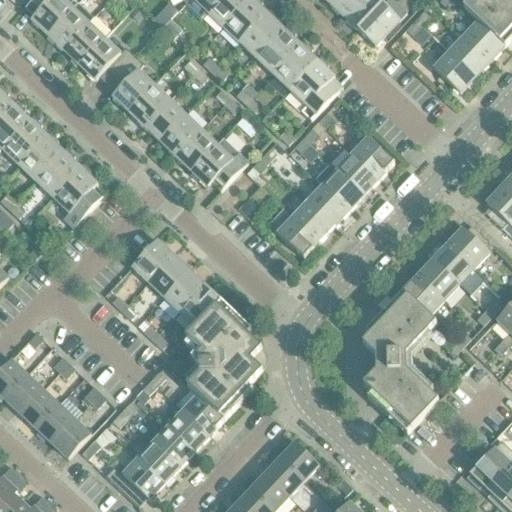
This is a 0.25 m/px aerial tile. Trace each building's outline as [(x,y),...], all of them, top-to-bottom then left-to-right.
[(47,40),(72,13),(58,0),(36,0),(28,8),(37,17),(31,24),(47,40)] [(127,6),(120,0),(114,0),(111,3),(120,12),(127,6)] [(195,0),(185,8),(201,23),(207,16),(223,31),(250,2),(247,0),(195,0)] [(255,0),(252,0),(250,2),(223,31),(239,47),(267,18),(261,12),(262,11),(262,6),(255,0)] [(332,0),(327,6),(343,21),(362,0),(332,0)] [(383,9),(373,0),(362,0),(343,21),(358,36),(383,9)] [(446,12),(454,3),(451,0),(444,0),(439,6),(446,12)] [(511,0),(474,0),(463,13),(478,27),(504,52),(511,43),(509,41),(511,38),(511,0)] [(383,9),(358,36),(375,51),(407,17),(390,2),(383,9)] [(88,28),(72,13),(47,40),(63,55),(88,28)] [(271,14),(267,18),(239,47),(256,63),(283,34),(278,28),(279,27),(279,22),(271,14)] [(415,25),(421,31),(430,22),(424,16),(415,25)] [(170,24),(161,33),(173,44),(182,35),(171,23),(170,24)] [(421,31),(415,25),(406,34),(413,40),(421,31)] [(478,27),(464,41),(490,66),(504,52),(478,27)] [(88,28),(63,55),(79,69),(104,43),(88,28)] [(287,30),(283,34),(256,63),(273,78),(300,49),(294,44),(295,43),(295,37),(287,30)] [(490,66),(464,41),(449,57),(475,82),(490,66)] [(119,58),(104,43),(79,69),(95,85),(102,78),(110,86),(134,61),(125,52),(119,58)] [(304,45),(300,49),(273,78),(289,94),(317,65),(311,59),(312,58),(312,53),(304,45)] [(475,82),(449,57),(433,74),(460,99),(475,82)] [(134,61),(110,86),(119,94),(112,101),(129,117),(154,90),(138,75),(143,69),(134,61)] [(320,61),(317,65),(289,94),(306,110),(301,116),(311,126),(339,96),(330,88),(335,82),(327,75),(328,74),(328,68),(320,61)] [(212,78),(218,71),(209,63),(203,69),(212,78)] [(193,80),(199,74),(190,65),(183,71),(193,80)] [(218,71),(212,78),(221,86),(227,80),(218,71)] [(208,82),(199,74),(193,80),(202,89),(208,82)] [(0,90),(0,89),(0,123),(13,109),(7,104),(8,103),(8,97),(0,90)] [(169,105),(154,90),(129,117),(144,131),(169,105)] [(245,109),(251,103),(242,94),(236,101),(245,109)] [(224,110),(230,104),(221,95),(215,101),(224,110)] [(260,111),(251,103),(245,109),(254,118),(260,111)] [(239,112),(230,104),(224,110),(233,119),(239,112)] [(17,105),(13,109),(0,123),(0,151),(2,154),(30,125),(24,119),(25,118),(25,113),(17,105)] [(169,105),(144,131),(160,146),(185,120),(169,105)] [(327,118),(318,127),(324,133),(333,124),(327,118)] [(201,135),(185,120),(160,146),(176,161),(201,135)] [(33,121),(30,125),(2,154),(19,170),(46,141),(40,135),(41,134),(41,128),(33,121)] [(303,143),(309,149),(318,140),(312,134),(303,143)] [(201,135),(176,161),(191,176),(217,149),(201,135)] [(288,150),(294,144),(285,135),(279,141),(288,150)] [(50,137),(46,141),(19,170),(35,185),(63,156),(57,151),(58,150),(58,144),(50,137)] [(309,149),(303,143),(294,152),(301,158),(309,149)] [(368,143),(352,159),(379,184),(394,168),(368,143)] [(222,144),(217,149),(191,176),(208,192),(215,185),(223,193),(220,196),(221,197),(248,168),(222,144)] [(66,152),(63,156),(35,185),(52,201),(79,172),(73,166),(74,165),(74,160),(66,152)] [(270,154),(261,163),(267,169),(276,160),(270,154)] [(352,159),(337,175),(364,200),(379,184),(352,159)] [(267,169),(261,163),(252,172),(259,178),(267,169)] [(83,168),(79,172),(52,201),(69,217),(64,223),(74,233),(102,203),(93,195),(98,189),(90,182),(91,181),(91,176),(83,168)] [(330,168),(315,184),(322,191),(349,216),(364,200),(337,175),(330,168)] [(511,180),(502,192),(511,201),(511,180)] [(260,191),(251,201),(257,207),(266,197),(260,191)] [(349,216),(322,191),(307,206),(334,232),(349,216)] [(511,201),(502,192),(486,208),(495,217),(490,222),(511,243),(511,201)] [(0,206),(9,215),(15,208),(6,200),(0,205),(0,206)] [(307,206),(292,222),(319,247),(334,232),(307,206)] [(24,217),(15,208),(9,215),(18,223),(24,217)] [(14,227),(7,221),(0,228),(0,231),(5,236),(14,227)] [(319,247),(292,222),(277,239),(303,264),(319,247)] [(463,233),(447,249),(474,274),(489,258),(484,253),(489,247),(471,230),(466,236),(463,233)] [(148,287),(173,261),(157,245),(132,272),(148,287)] [(447,249),(432,265),(459,290),(469,300),(484,284),(474,274),(447,249)] [(28,259),(35,265),(44,256),(37,250),(28,259)] [(173,261),(148,287),(164,302),(189,276),(173,261)] [(459,290),(432,265),(417,281),(444,306),(459,290)] [(0,275),(0,292),(9,283),(0,275)] [(205,290),(189,276),(164,302),(180,317),(205,290)] [(417,281),(403,296),(430,321),(444,306),(417,281)] [(220,305),(205,290),(180,317),(195,331),(220,305)] [(430,321),(403,296),(365,336),(370,340),(362,348),(371,357),(372,380),(363,389),(371,397),(367,401),(407,439),(438,406),(407,375),(407,360),(437,328),(430,321)] [(121,316),(127,310),(118,301),(112,307),(121,316)] [(220,305),(195,331),(185,342),(189,345),(194,340),(205,351),(196,360),(202,366),(196,372),(201,376),(187,391),(197,401),(224,426),(239,409),(235,405),(263,376),(257,370),(257,358),(262,353),(232,325),(237,321),(220,305)] [(486,315),(492,321),(501,312),(494,306),(486,315)] [(511,309),(496,326),(509,338),(502,346),(508,352),(511,348),(511,309)] [(136,318),(127,310),(121,316),(130,325),(136,318)] [(492,321),(486,315),(477,324),(483,330),(492,321)] [(153,346),(159,340),(150,331),(144,337),(153,346)] [(34,353),(43,344),(37,338),(28,347),(34,353)] [(456,347),(462,353),(471,344),(464,338),(456,347)] [(168,348),(159,340),(153,346),(162,355),(168,348)] [(508,352),(502,346),(494,354),(500,360),(508,352)] [(462,353),(456,347),(447,356),(454,362),(462,353)] [(60,377),(69,368),(62,362),(53,371),(60,377)] [(0,400),(5,405),(28,380),(11,365),(0,377),(0,400)] [(75,374),(69,368),(60,377),(66,384),(75,374)] [(485,379),(479,374),(474,379),(479,384),(485,379)] [(159,376),(151,386),(157,392),(166,383),(159,376)] [(28,380),(5,405),(21,419),(43,395),(28,380)] [(157,392),(151,386),(142,395),(148,401),(157,392)] [(91,407),(100,398),(93,392),(85,401),(91,407)] [(59,410),(43,395),(21,419),(36,434),(59,410)] [(100,398),(91,407),(97,413),(106,404),(100,398)] [(197,401),(182,416),(209,441),(224,426),(197,401)] [(121,417),(127,423),(136,414),(130,408),(121,417)] [(59,410),(36,434),(52,449),(75,425),(59,410)] [(209,441),(182,416),(176,410),(162,425),(169,431),(195,456),(209,441)] [(127,423),(121,417),(112,426),(119,432),(127,423)] [(91,440),(75,425),(52,449),(68,464),(91,440)] [(169,431),(153,447),(179,472),(195,456),(169,431)] [(82,459),(88,465),(101,451),(95,445),(82,459)] [(179,472),(153,447),(138,463),(165,488),(179,472)] [(295,447),(279,463),(304,486),(319,470),(295,447)] [(486,494),(511,468),(494,453),(466,483),(478,494),(482,491),(486,494)] [(165,488),(138,463),(123,479),(115,471),(105,481),(138,511),(147,503),(149,505),(165,488)] [(304,486),(279,463),(264,479),(289,502),(304,486)] [(511,469),(511,468),(486,494),(490,498),(487,502),(497,511),(498,511),(511,498),(511,469)] [(0,498),(20,477),(10,472),(0,483),(0,498)] [(20,478),(20,477),(0,498),(0,511),(16,511),(22,507),(14,499),(26,487),(20,478)] [(264,479),(250,495),(268,511),(279,511),(289,502),(264,479)] [(337,491),(347,500),(353,493),(343,484),(337,491)] [(268,511),(250,495),(235,510),(236,511),(268,511)] [(511,511),(511,498),(498,511),(511,511)] [(32,511),(27,511),(22,507),(16,511),(46,511),(51,507),(42,502),(32,511)]
